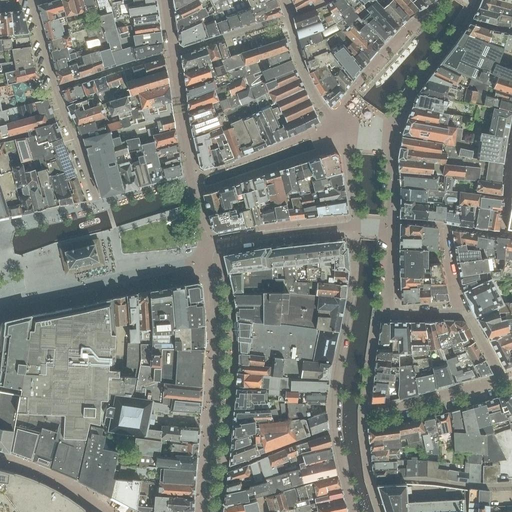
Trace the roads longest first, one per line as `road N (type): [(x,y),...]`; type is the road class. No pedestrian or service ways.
road 1 (unclassified): [(354,226),(333,411),(352,511)]
road 2 (residential): [(207,259),(220,334),(207,511)]
road 3 (residential): [(95,198),(31,3)]
road 4 (residential): [(13,301),(207,259)]
road 5 (residential): [(164,0),(190,178)]
road 6 (residential): [(390,136),(408,92),(469,0)]
road 7 (unclassified): [(204,247),(354,226)]
